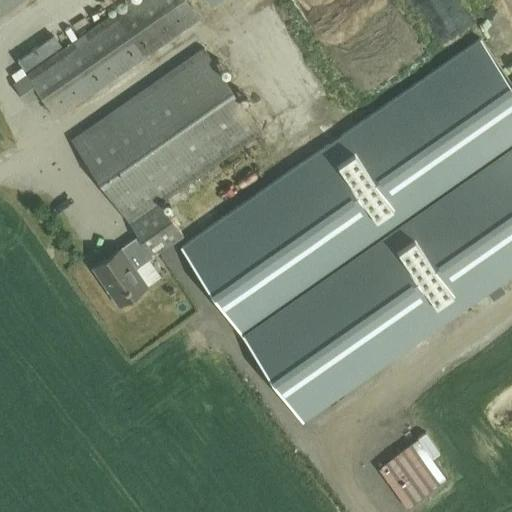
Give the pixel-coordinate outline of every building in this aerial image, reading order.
[(0,0),(0,14),(20,0),(0,0)] [(40,93),(56,116),(199,16),(187,0),(131,0),(26,74),(14,83),(27,102),(40,93)] [(343,41),(353,35),(341,16),(331,22),(343,41)] [(511,274),(511,83),(480,38),(181,246),(215,294),(212,296),(219,307),(222,305),(302,420),(511,274)] [(72,139),(129,222),(139,235),(92,267),(119,305),(147,285),(136,268),(183,235),(159,201),(261,130),(204,47),(72,139)] [(345,57),(364,97),(385,87),(366,47),(345,57)]
